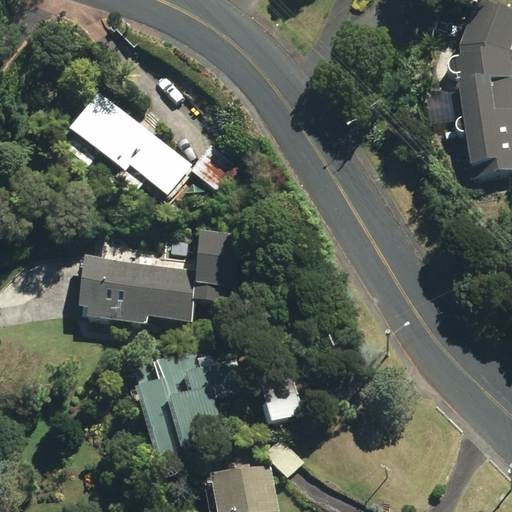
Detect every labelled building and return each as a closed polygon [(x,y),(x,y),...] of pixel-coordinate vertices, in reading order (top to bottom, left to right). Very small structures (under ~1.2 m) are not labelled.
[(450,65),(467,183),(511,176),(511,82),(511,83),(508,60),(511,48),(511,22),(476,8),(456,53),(458,64),(450,65)] [(125,171),(165,203),(191,171),(97,97),(67,134),(72,139),(63,151),(88,171),(97,159),(120,177),(125,171)] [(221,199),(241,172),(210,149),(190,176),(221,199)] [(234,294),(239,241),(197,238),(193,274),(80,262),(75,315),(85,316),(84,324),(144,331),(146,322),(191,328),(193,307),(224,308),(225,294),(234,294)] [(134,398),(155,465),(223,443),(208,397),(240,387),(234,368),(189,383),(181,361),(133,376),(138,396),(134,398)] [(254,392),(266,431),(304,419),(292,381),(254,392)] [(265,457),(288,480),(305,464),(282,440),(265,457)] [(205,479),(211,511),(278,511),(269,466),(205,479)]
